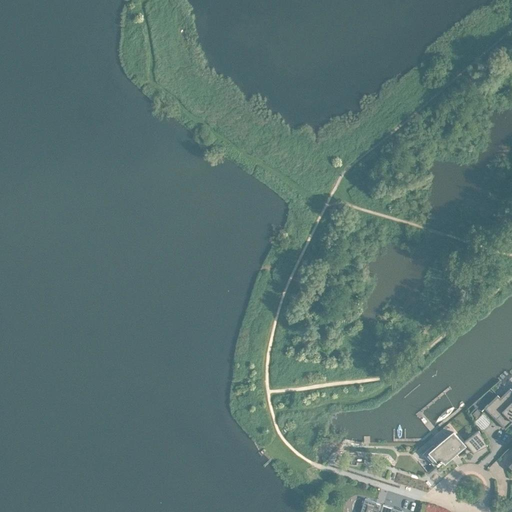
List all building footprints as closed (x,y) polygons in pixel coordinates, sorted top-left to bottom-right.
[(511,412),(511,393),(492,412),(501,422),(502,423),(511,412)] [(472,401),(467,406),(468,409),(469,408),(474,412),(479,408),(472,401)] [(475,424),(461,436),(470,447),(483,439),(475,424)] [(434,459),(439,455),(450,446),(452,448),(461,440),(450,426),(423,449),(432,461),(434,459)] [(397,511),(399,505),(388,501),(385,510),(373,506),(375,503),(371,502),(373,496),(361,493),(354,511),(397,511)]
